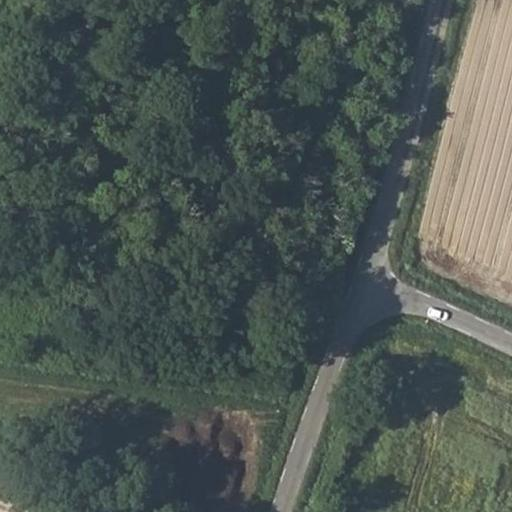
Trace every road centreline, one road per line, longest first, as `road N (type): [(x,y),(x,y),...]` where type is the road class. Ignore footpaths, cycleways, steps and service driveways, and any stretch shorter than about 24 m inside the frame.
road 1 (unclassified): [(366,279),(444,0)]
road 2 (unclassified): [(277,511),(366,279)]
road 3 (unclassified): [(511,346),(366,279)]
